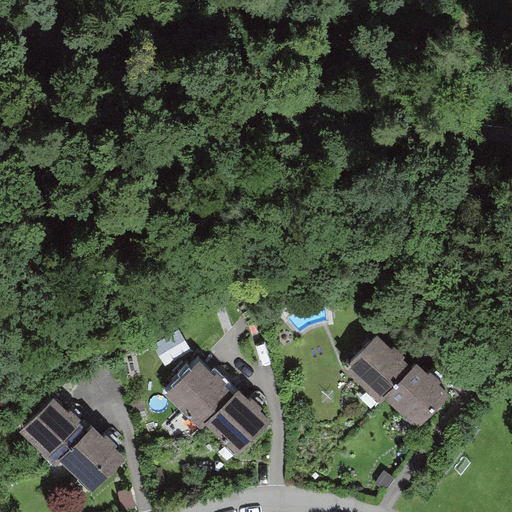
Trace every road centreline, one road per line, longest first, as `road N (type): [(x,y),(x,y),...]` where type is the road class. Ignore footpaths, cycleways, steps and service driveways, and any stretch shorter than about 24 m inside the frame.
road 1 (track): [(0,12),(104,66),(294,113),(500,114),(511,123)]
road 2 (residential): [(347,511),(324,504),(225,511)]
